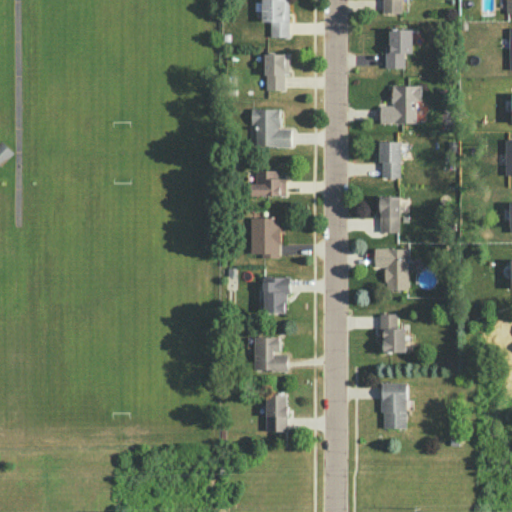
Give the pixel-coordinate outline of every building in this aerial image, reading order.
[(262,0),(288,0),(289,36),(270,35),(270,21),(262,20),(262,0)] [(382,0),(382,12),(401,12),(401,0),(382,0)] [(389,28),(412,28),(412,52),(403,52),(404,67),(385,67),(385,42),(389,42),(389,28)] [(265,53),(289,53),(288,73),(284,73),(284,90),(266,89),(266,74),(264,74),(265,53)] [(421,84),(391,84),(392,105),(380,105),(380,122),(417,122),(416,100),(421,100),(421,84)] [(279,108),(279,128),(291,128),(291,145),(256,146),(255,122),(251,123),(251,108),(279,108)] [(0,165),(0,166),(13,151),(1,140),(0,140),(0,165)] [(401,141),(379,140),(379,161),(381,161),(382,176),(399,177),(399,162),(401,162),(401,141)] [(277,170),(256,170),(256,182),(251,183),(251,194),(285,194),(285,178),(277,178),(277,170)] [(400,195),(379,195),(379,196),(376,196),(376,216),(380,216),(379,231),(398,232),(398,216),(400,216),(400,195)] [(250,216),(278,216),(278,226),(280,226),(280,243),(278,243),(278,257),(261,257),(261,253),(250,253),(250,216)] [(374,247),(387,247),(387,248),(406,248),(407,289),(386,290),(386,281),(384,281),(384,268),(386,268),(386,266),(374,266),(374,247)] [(289,276),(262,276),(262,281),(262,290),(264,290),(264,311),(285,311),(284,303),(286,303),(286,293),(290,293),(289,276)] [(396,313),(379,313),(380,340),(383,340),(382,351),(405,351),(405,328),(397,328),(396,313)] [(278,336),(253,336),(254,369),(271,369),(271,371),(287,371),(287,354),(273,354),(273,350),(280,350),(279,340),(278,340),(278,336)] [(406,382),(381,382),(380,411),(382,411),(383,427),(405,427),(406,382)] [(266,393),(286,393),(286,405),(287,405),(287,415),(286,415),(286,430),(265,429),(266,393)]
